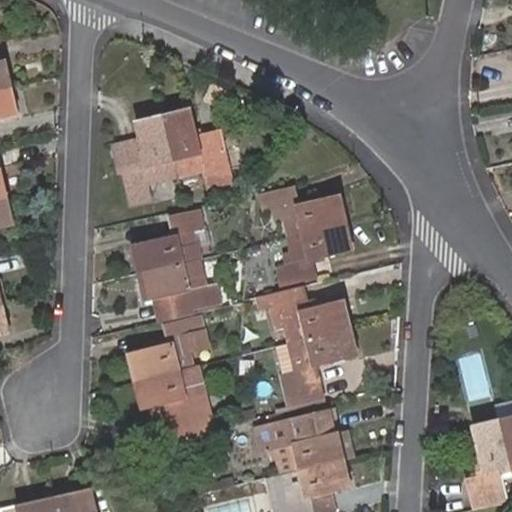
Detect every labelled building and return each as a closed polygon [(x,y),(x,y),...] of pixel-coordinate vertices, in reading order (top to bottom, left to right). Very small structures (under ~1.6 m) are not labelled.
[(0,92),(11,90),(4,64),(0,65),(0,92)] [(0,122),(18,118),(11,90),(0,92),(0,122)] [(189,112),(164,119),(177,171),(178,179),(204,173),(210,200),(235,194),(223,149),(220,131),(195,137),(189,112)] [(177,171),(164,119),(136,126),(141,144),(147,167),(123,173),(131,205),(152,201),(148,187),(178,179),(177,171)] [(119,173),(123,173),(147,167),(141,144),(114,150),(119,173)] [(288,237),(346,224),(340,199),(298,207),(294,188),(262,196),(264,212),(273,210),(289,207),(291,220),(285,221),(288,237)] [(0,229),(13,227),(6,199),(0,200),(0,229)] [(276,223),(285,221),(291,220),(289,207),(273,210),(276,223)] [(139,275),(200,260),(193,233),(203,230),(199,214),(171,220),(175,240),(133,250),(139,275)] [(351,252),(346,224),(288,237),(291,252),(299,251),(302,265),(295,267),(278,271),(282,292),(316,284),(311,262),(351,252)] [(299,251),(291,252),(295,267),(302,265),(299,251)] [(207,290),(200,260),(139,275),(145,301),(154,300),(159,323),(194,315),(193,311),(219,304),(216,288),(207,290)] [(275,349),(351,331),(345,304),(309,312),(302,289),(264,297),(275,349)] [(0,335),(9,333),(3,309),(0,309),(0,335)] [(130,359),(136,384),(192,370),(188,354),(208,350),(201,319),(167,327),(171,347),(130,359)] [(358,358),(351,331),(275,349),(290,410),(324,403),(316,368),(358,358)] [(215,434),(199,368),(192,370),(136,384),(144,412),(161,408),(164,420),(171,418),(176,444),(215,434)] [(286,475),(344,462),(332,413),(257,430),(263,455),(278,451),(284,476),(286,475)] [(511,418),(500,422),(510,466),(511,465),(511,418)] [(467,482),(473,510),(506,504),(497,469),(510,466),(500,422),(473,428),(485,477),(467,482)] [(311,511),(308,499),(350,489),(344,462),(286,475),(284,476),(268,480),(275,511),(311,511)] [(204,485),(184,476),(177,491),(196,499),(204,485)] [(97,511),(93,492),(56,500),(58,511),(97,511)] [(58,511),(56,500),(5,511),(58,511)]
